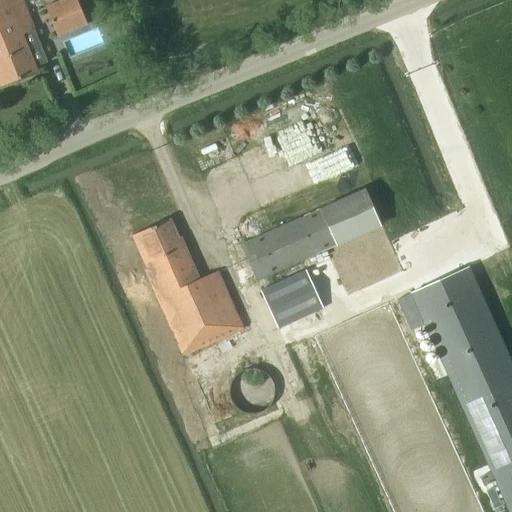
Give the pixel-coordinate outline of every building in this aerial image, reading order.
[(0,0),(0,85),(1,87),(38,72),(23,35),(35,30),(23,0),(0,0)] [(88,26),(78,0),(61,0),(46,6),(58,37),(88,26)] [(337,245),(337,246),(382,224),(366,186),(320,207),(321,208),(241,244),(257,281),(337,245)] [(244,330),(218,271),(199,279),(181,236),(179,237),(171,218),(133,234),(147,268),(145,269),(156,295),(184,357),(244,330)] [(275,284),(262,290),(279,329),(325,308),(307,270),(275,284)] [(511,511),(511,372),(470,270),(398,300),(406,318),(420,312),(502,511),(511,511)] [(399,302),(285,340),(297,376),(411,338),(399,302)] [(232,393),(254,407),(269,383),(247,369),(232,393)]
